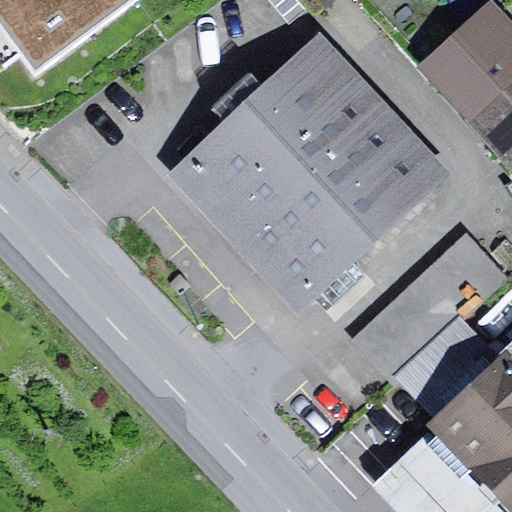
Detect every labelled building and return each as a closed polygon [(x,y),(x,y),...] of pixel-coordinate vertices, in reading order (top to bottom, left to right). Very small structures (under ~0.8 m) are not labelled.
[(128,0),(0,0),(0,40),(36,89),(138,13),(128,0)] [(302,0),(275,0),(290,21),(308,9),(302,0)] [(320,0),(328,11),(336,0),(320,0)] [(511,168),(511,25),(490,2),(419,66),(511,168)] [(352,260),(450,171),(321,31),(169,170),(297,310),(312,297),(352,260)] [(460,316),(505,275),(467,233),(350,340),(388,382),(394,376),(460,316)] [(352,260),(312,297),(337,323),(377,286),(352,260)] [(394,376),(430,415),(496,355),(460,316),(394,376)] [(511,511),(511,339),(496,355),(430,415),(422,423),(429,431),(505,511),(511,511)] [(505,511),(429,431),(372,485),(396,511),(505,511)]
